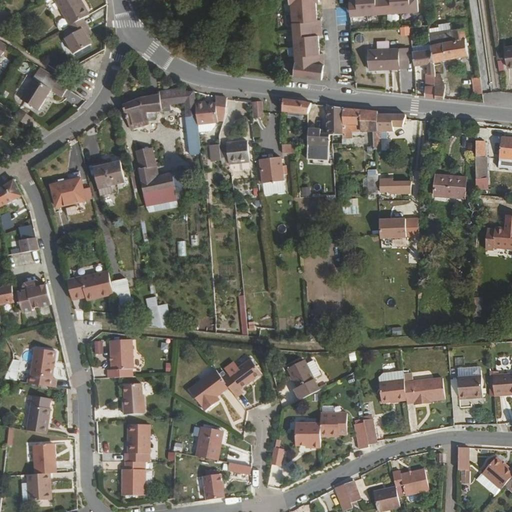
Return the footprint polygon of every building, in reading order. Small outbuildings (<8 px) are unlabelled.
[(80,0),(58,0),(59,0),(56,2),(70,25),(82,18),(89,15),(80,0)] [(223,6),(217,0),(204,0),(190,11),(175,25),(186,37),(203,20),(223,6)] [(294,75),(322,78),(324,64),(324,53),(320,53),(319,35),(323,34),(321,19),(318,20),(317,2),(320,2),(319,0),(290,0),(291,3),(292,3),(296,60),(294,75)] [(418,11),(417,0),(350,0),(351,15),(418,11)] [(82,18),(70,25),(68,26),(72,34),(64,38),(73,53),(74,53),(90,44),(86,36),(82,29),(86,26),(82,18)] [(431,32),(433,49),(435,61),(470,54),(464,21),(451,23),(451,28),(431,32)] [(451,23),(430,27),(431,32),(451,28),(451,23)] [(90,33),(86,26),(82,29),(86,36),(90,33)] [(408,26),(399,27),(399,35),(409,35),(408,26)] [(13,50),(0,41),(0,48),(10,55),(13,50)] [(90,44),(74,53),(75,55),(91,47),(90,44)] [(0,69),(10,55),(0,48),(0,69)] [(401,67),(400,48),(369,49),(370,69),(401,67)] [(433,49),(413,51),(415,64),(429,63),(429,72),(426,72),(426,75),(427,83),(427,86),(437,86),(437,82),(436,72),(435,61),(433,49)] [(62,97),(67,88),(56,82),(58,78),(40,67),(21,99),(38,110),(51,90),(62,97)] [(484,92),(481,76),(473,77),(475,93),(484,92)] [(436,97),(444,98),(447,84),(437,82),(437,86),(436,97)] [(427,86),(425,96),(436,97),(437,86),(427,86)] [(141,98),(123,105),(130,130),(132,129),(149,124),(148,120),(153,119),(152,113),(162,110),(162,105),(171,103),(186,101),(189,115),(198,114),(197,107),(196,100),(195,91),(188,92),(187,89),(187,87),(184,87),(184,89),(179,90),(179,88),(176,88),(176,90),(171,91),(170,90),(168,90),(168,91),(161,92),(161,94),(153,96),(141,98)] [(207,99),(196,100),(197,107),(227,107),(228,95),(216,93),(217,100),(208,101),(207,99)] [(304,100),(284,99),(284,111),(290,112),(301,113),(304,114),(304,112),(310,113),(313,103),(304,100)] [(263,101),(254,101),(255,117),(264,116),(263,101)] [(162,105),(162,110),(163,111),(172,110),(171,103),(162,105)] [(331,135),(334,135),(345,135),(347,126),(346,107),(329,106),(329,128),(329,133),(329,135),(331,135)] [(197,107),(198,114),(199,120),(219,118),(221,118),(221,112),(227,112),(227,107),(197,107)] [(345,135),(345,138),(353,138),(353,131),(374,130),(378,130),(379,113),(378,111),(346,108),(346,107),(347,126),(345,135)] [(29,126),(34,118),(21,109),(16,117),(29,126)] [(375,148),(377,148),(382,148),(381,130),(395,130),(395,125),(404,127),(407,118),(406,114),(379,113),(378,130),(374,130),(375,148)] [(219,118),(199,120),(200,129),(212,127),(214,125),(217,122),(219,118)] [(330,145),(331,135),(329,135),(329,133),(323,133),(323,130),(309,129),(309,142),(330,145)] [(511,157),(511,137),(503,137),(501,157),(511,157)] [(221,147),(223,159),(230,159),(230,163),(251,161),(249,141),(228,142),(228,146),(221,147)] [(477,141),(476,190),(487,188),(487,178),(485,179),(486,141),(477,141)] [(221,147),(221,143),(211,144),(213,160),(222,160),(223,159),(221,147)] [(299,151),(299,143),(283,143),(283,151),(299,151)] [(151,147),(136,150),(141,168),(139,168),(145,196),(177,190),(175,177),(160,180),(151,147)] [(284,158),(258,161),(260,183),(264,183),(283,181),(286,181),(285,175),(284,167),(284,158)] [(94,164),(99,187),(111,184),(126,181),(122,161),(106,164),(106,162),(94,164)] [(380,175),(380,194),(412,195),(412,183),(393,182),(393,173),(380,173),(380,174),(380,175)] [(437,174),(434,194),(465,198),(467,178),(437,174)] [(369,175),(369,194),(380,194),(380,175),(369,175)] [(0,188),(0,206),(23,195),(15,179),(3,185),(0,188)] [(81,179),(64,182),(58,184),(53,185),(57,206),(85,200),(81,179)] [(283,181),(264,183),(265,193),(285,191),(283,181)] [(111,184),(99,187),(101,194),(113,191),(111,184)] [(309,188),(300,188),(300,198),(309,197),(309,188)] [(357,214),(357,199),(346,199),(346,215),(357,214)] [(496,248),(511,249),(511,215),(509,215),(508,229),(497,227),(497,230),(490,229),(488,250),(496,251),(496,248)] [(380,221),(381,239),(407,238),(407,233),(415,233),(415,220),(380,221)] [(20,239),(22,252),(40,249),(37,236),(20,239)] [(176,257),(185,256),(184,242),(176,242),(176,257)] [(110,269),(106,270),(112,293),(115,292),(114,288),(110,269)] [(106,270),(68,278),(72,298),(88,295),(96,292),(97,296),(112,293),(106,270)] [(25,284),(27,289),(30,288),(30,287),(41,285),(40,281),(38,279),(27,282),(25,284)] [(19,292),(21,298),(24,311),(33,309),(34,307),(53,302),(48,283),(41,285),(30,287),(30,288),(27,289),(19,291),(19,292)] [(12,284),(0,287),(0,304),(15,302),(14,300),(14,293),(12,284)] [(114,288),(115,292),(119,307),(133,304),(128,284),(114,288)] [(161,319),(156,297),(148,299),(150,308),(152,308),(154,317),(156,317),(156,319),(161,319)] [(480,315),(481,298),(472,297),(471,315),(480,315)] [(400,328),(390,328),(391,336),(400,335),(400,328)] [(111,370),(112,377),(136,376),(135,369),(136,368),(135,340),(114,341),(116,369),(111,370)] [(103,342),(93,341),(92,354),(102,355),(103,342)] [(30,374),(29,382),(55,386),(56,379),(52,378),(57,351),(36,347),(32,375),(30,374)] [(231,387),(237,396),(245,391),(243,388),(264,373),(253,359),(233,374),(231,372),(223,377),(231,387)] [(314,359),(306,363),(314,378),(322,374),(314,359)] [(295,388),(301,399),(320,390),(319,387),(314,378),(306,363),(304,360),(288,368),(298,386),(295,388)] [(223,377),(218,370),(192,389),(207,410),(216,404),(213,400),(219,395),(231,387),(223,377)] [(404,379),(403,370),(383,373),(379,377),(379,382),(404,379)] [(511,373),(494,375),(495,394),(511,393),(511,373)] [(484,397),(483,376),(459,377),(461,398),(484,397)] [(407,399),(407,402),(414,401),(414,404),(426,403),(426,400),(430,399),(446,397),(443,377),(405,382),(407,399)] [(404,379),(379,382),(382,401),(407,399),(405,382),(404,379)] [(144,395),(144,384),(127,385),(127,399),(126,399),(127,415),(147,414),(146,395),(144,395)] [(213,400),(216,404),(222,400),(219,395),(213,400)] [(34,396),(29,430),(48,433),(52,408),(50,408),(52,399),(34,396)] [(322,424),(322,436),(334,437),(334,434),(341,434),(348,434),(347,414),(322,414),(322,424)] [(377,442),(377,440),(373,418),(364,419),(365,422),(369,444),(377,442)] [(369,447),(369,444),(365,422),(355,424),(360,448),(369,447)] [(314,447),(322,447),(322,436),(322,424),(297,424),(297,445),(314,445),(314,447)] [(142,462),(151,462),(152,425),(131,425),(130,454),(128,454),(128,462),(142,462)] [(204,427),(198,456),(220,460),(222,445),(219,445),(221,430),(204,427)] [(37,444),(39,473),(51,473),(58,472),(56,442),(37,444)] [(284,449),(276,447),(273,464),(281,466),(284,449)] [(469,470),(469,447),(460,447),(459,470),(469,470)] [(483,472),(502,489),(508,481),(511,476),(511,469),(496,456),(483,472)] [(142,462),(128,462),(128,469),(128,479),(124,479),(124,495),(146,495),(146,485),(146,469),(143,469),(142,462)] [(229,470),(252,474),(253,466),(231,462),(229,470)] [(400,469),(393,470),(397,486),(397,487),(404,485),(406,493),(429,486),(424,466),(400,472),(400,469)] [(39,473),(29,474),(31,500),(49,498),(49,489),(52,489),(51,473),(39,473)] [(205,476),(209,500),(226,497),(222,474),(205,476)] [(361,500),(354,480),(346,483),(353,503),(361,500)] [(336,486),(336,488),(344,511),(354,508),(353,503),(346,483),(336,486)] [(380,511),(402,506),(397,487),(397,486),(375,492),(380,511)]
